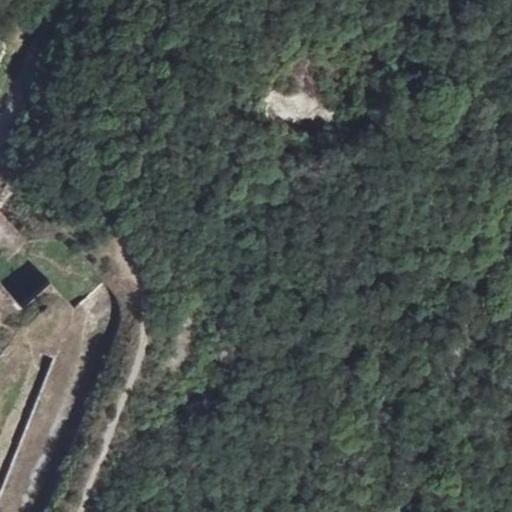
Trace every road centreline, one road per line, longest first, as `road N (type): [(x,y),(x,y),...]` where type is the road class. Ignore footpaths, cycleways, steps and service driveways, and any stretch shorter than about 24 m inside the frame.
road 1 (track): [(511,230),(395,511)]
road 2 (unclassified): [(60,0),(0,130)]
